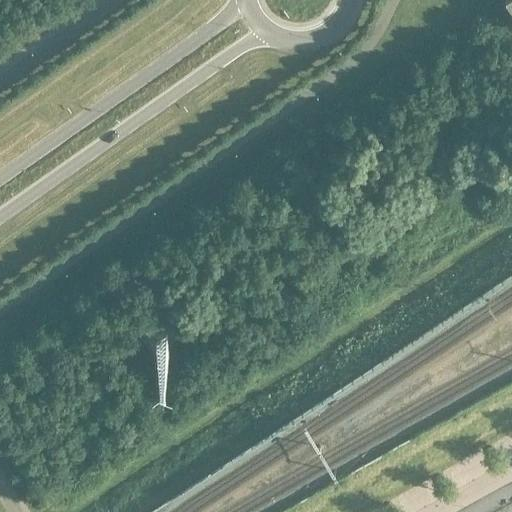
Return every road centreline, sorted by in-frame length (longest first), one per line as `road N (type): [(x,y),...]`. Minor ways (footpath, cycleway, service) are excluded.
road 1 (secondary): [(0,218),(266,32)]
road 2 (secondary): [(247,3),(0,180)]
